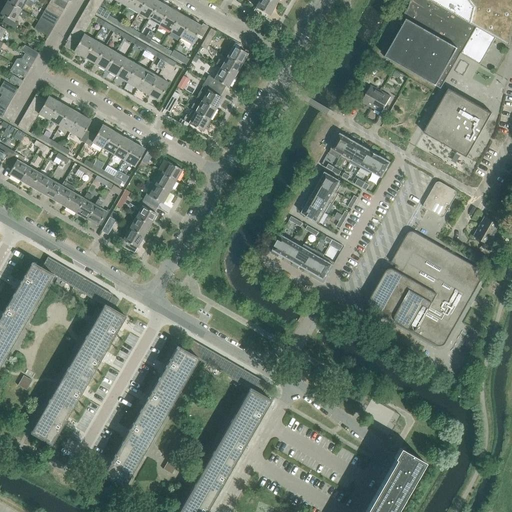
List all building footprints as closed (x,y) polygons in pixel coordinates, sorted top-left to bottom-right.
[(7,0),(6,2),(21,10),(26,0),(7,0)] [(55,0),(53,3),(64,9),(67,4),(60,0),(55,0)] [(93,0),(89,0),(88,4),(98,9),(101,4),(93,0)] [(145,0),(131,0),(127,7),(138,13),(145,0)] [(149,19),(159,2),(155,0),(145,0),(138,13),(149,19)] [(276,4),(268,0),(259,0),(255,8),(269,16),(276,4)] [(441,89),(461,54),(480,65),(496,38),(509,46),(511,32),(511,0),(410,0),(410,1),(409,6),(387,41),(392,44),(385,57),(401,66),(402,66),(419,75),(419,76),(424,79),(425,79),(426,79),(426,80),(441,89)] [(21,10),(6,2),(0,13),(5,17),(14,22),(14,21),(21,10)] [(169,8),(159,2),(149,19),(159,25),(169,8)] [(48,4),(45,10),(59,18),(62,12),(48,4)] [(88,4),(85,9),(95,15),(98,9),(88,4)] [(180,14),(169,8),(159,25),(170,32),(180,14)] [(85,9),(82,14),(92,20),(95,15),(85,9)] [(42,15),(56,23),(59,18),(45,10),(42,15)] [(99,15),(106,20),(109,16),(101,11),(99,15)] [(82,14),(79,19),(89,25),(92,20),(82,14)] [(170,32),(180,38),(190,20),(180,14),(170,32)] [(106,20),(117,26),(119,22),(109,16),(106,20)] [(14,22),(5,17),(2,22),(15,29),(18,24),(14,21),(14,22)] [(40,18),(37,23),(51,31),(54,26),(40,18)] [(95,22),(102,27),(105,22),(97,18),(95,22)] [(79,19),(75,25),(86,31),(89,25),(79,19)] [(190,20),(180,38),(191,44),(197,34),(201,26),(190,20)] [(102,27),(113,33),(115,29),(105,22),(102,27)] [(117,26),(127,32),(130,28),(119,22),(117,26)] [(34,29),(48,37),(51,31),(37,23),(34,29)] [(197,34),(202,37),(208,27),(203,24),(201,26),(197,34)] [(75,25),(72,30),(82,36),(83,34),(86,31),(75,25)] [(127,32),(138,38),(140,34),(130,28),(127,32)] [(203,42),(208,45),(216,31),(211,28),(203,42)] [(113,33),(124,39),(126,35),(115,29),(113,33)] [(72,30),(69,35),(79,41),(82,36),(72,30)] [(73,52),(84,58),(94,40),(83,34),(82,36),(79,41),(77,46),(73,52)] [(138,38),(149,44),(151,40),(140,34),(138,38)] [(69,35),(67,40),(77,46),(79,41),(69,35)] [(124,39),(134,45),(137,41),(126,35),(124,39)] [(84,58),(95,64),(105,47),(94,40),(84,58)] [(149,44),(159,50),(162,46),(151,40),(149,44)] [(134,45),(145,51),(147,47),(137,41),(134,45)] [(25,45),(21,51),(25,53),(35,59),(38,53),(25,45)] [(159,50),(170,56),(172,52),(162,46),(159,50)] [(233,46),(227,57),(241,65),(247,54),(233,46)] [(95,64),(105,70),(116,53),(105,47),(95,64)] [(145,51),(155,57),(158,53),(147,47),(145,51)] [(170,56),(178,61),(181,57),(172,52),(170,56)] [(35,59),(25,53),(22,59),(32,64),(35,59)] [(105,70),(116,76),(126,59),(116,53),(105,70)] [(155,57),(166,63),(168,59),(158,53),(155,57)] [(241,65),(227,57),(220,68),(234,76),(241,65)] [(17,59),(14,64),(27,72),(30,67),(17,59)] [(137,65),(126,59),(116,76),(127,82),(137,65)] [(166,63),(174,68),(177,64),(168,59),(166,63)] [(10,70),(24,78),(27,72),(14,64),(10,70)] [(127,82),(137,88),(147,71),(137,65),(127,82)] [(205,81),(208,83),(222,91),(225,86),(228,88),(234,76),(220,68),(214,79),(208,76),(205,81)] [(137,88),(148,95),(158,77),(147,71),(137,88)] [(9,80),(19,86),(22,81),(12,75),(9,80)] [(158,77),(148,95),(158,101),(169,83),(158,77)] [(4,81),(1,87),(15,95),(18,89),(4,81)] [(196,98),(201,101),(215,109),(222,98),(219,96),(222,91),(208,83),(205,81),(202,86),(203,87),(196,98)] [(361,102),(371,108),(381,91),(371,85),(361,102)] [(0,87),(0,93),(11,100),(15,95),(1,87),(0,87)] [(472,144),(475,139),(483,128),(492,113),(449,88),(424,132),(467,157),(474,145),(472,144)] [(381,91),(371,108),(381,113),(391,96),(381,91)] [(46,101),(36,95),(33,100),(43,106),(46,101)] [(48,96),(46,101),(43,106),(40,111),(38,114),(49,120),(59,102),(48,96)] [(172,96),(164,109),(169,112),(177,99),(172,96)] [(0,104),(7,108),(10,103),(0,97),(0,104)] [(33,100),(30,105),(40,111),(43,106),(33,100)] [(215,109),(201,101),(195,112),(209,120),(215,109)] [(49,120),(60,126),(70,109),(59,102),(49,120)] [(30,105),(27,111),(37,117),(38,114),(40,111),(30,105)] [(70,109),(60,126),(70,132),(80,115),(70,109)] [(37,117),(27,111),(24,116),(34,122),(37,117)] [(209,120),(195,112),(188,124),(202,132),(209,120)] [(91,121),(80,115),(70,132),(81,138),(86,130),(91,121)] [(24,116),(21,121),(31,127),(34,122),(24,116)] [(21,121),(18,127),(28,132),(31,127),(21,121)] [(92,142),(103,149),(113,131),(102,125),(96,136),(92,142)] [(31,134),(49,144),(52,140),(34,130),(31,134)] [(80,140),(85,143),(91,133),(86,130),(81,138),(80,140)] [(103,149),(113,155),(123,137),(113,131),(103,149)] [(91,133),(85,143),(90,146),(92,142),(96,136),(91,133)] [(351,139),(340,133),(331,149),(341,154),(342,155),(351,139)] [(134,143),(123,137),(113,155),(124,161),(134,143)] [(360,145),(351,139),(342,155),(341,154),(340,156),(351,163),(352,160),(360,145)] [(49,144),(60,150),(62,146),(52,140),(49,144)] [(124,161),(135,167),(145,149),(134,143),(124,161)] [(0,165),(2,162),(8,152),(9,150),(0,144),(0,165)] [(352,160),(361,166),(370,150),(360,145),(352,160)] [(60,150),(68,155),(70,151),(62,146),(60,150)] [(147,165),(154,154),(148,150),(141,162),(147,165)] [(380,156),(370,150),(361,166),(371,172),(380,156)] [(2,162),(7,165),(13,155),(8,152),(2,162)] [(20,155),(14,152),(13,155),(18,158),(17,160),(12,168),(8,174),(20,181),(28,167),(22,163),(25,158),(20,155)] [(7,165),(12,168),(17,160),(18,158),(13,155),(7,165)] [(380,156),(371,172),(382,178),(391,162),(380,156)] [(84,164),(91,169),(94,164),(86,160),(84,164)] [(161,173),(175,181),(182,170),(168,162),(161,173)] [(91,169),(102,175),(104,171),(94,164),(91,169)] [(20,181),(31,187),(39,173),(28,167),(20,181)] [(102,175),(112,181),(115,177),(104,171),(102,175)] [(335,177),(325,172),(319,183),(337,193),(337,192),(343,182),(335,177)] [(31,187),(42,194),(50,179),(39,173),(31,187)] [(175,181),(161,173),(155,184),(169,192),(175,181)] [(112,181),(123,187),(126,183),(115,177),(112,181)] [(42,194),(53,200),(61,186),(50,179),(42,194)] [(362,188),(365,183),(358,179),(355,184),(362,188)] [(75,188),(64,182),(61,186),(53,200),(64,206),(72,192),(75,188)] [(445,216),(457,195),(457,194),(457,193),(456,191),(455,190),(441,182),(439,182),(438,182),(436,183),(424,204),(424,205),(424,206),(424,207),(424,208),(425,209),(440,217),(441,218),(443,217),(444,217),(445,216)] [(331,203),(333,204),(339,194),(337,192),(337,193),(319,183),(314,192),(313,193),(331,203)] [(155,184),(148,195),(148,196),(160,202),(162,204),(169,192),(155,184)] [(325,212),(331,203),(313,193),(314,192),(312,191),(308,198),(310,199),(308,202),(325,212)] [(64,206),(75,213),(84,199),(72,192),(64,206)] [(95,205),(94,205),(88,201),(92,195),(86,193),(83,198),(84,199),(75,213),(86,219),(95,205)] [(143,199),(157,207),(160,202),(148,196),(148,195),(146,194),(143,199)] [(142,206),(154,212),(157,207),(143,199),(140,205),(142,206)] [(107,215),(110,211),(107,209),(106,212),(99,208),(101,205),(100,201),(97,200),(94,205),(95,205),(86,219),(98,226),(99,225),(101,226),(107,215)] [(319,223),(325,212),(308,202),(302,213),(319,223)] [(142,206),(136,217),(150,225),(156,214),(154,212),(142,206)] [(484,216),(479,226),(495,236),(501,226),(484,216)] [(103,229),(109,232),(115,220),(113,219),(109,217),(103,229)] [(150,225),(136,217),(130,228),(143,236),(150,225)] [(495,236),(479,226),(473,236),(490,246),(495,236)] [(131,245),(132,245),(137,248),(143,236),(129,228),(126,227),(122,234),(122,236),(122,237),(123,238),(123,240),(122,241),(123,243),(124,244),(130,247),(131,245)] [(445,345),(445,343),(484,276),(484,275),(484,273),(483,272),(483,271),(482,270),(481,269),(415,232),(413,231),(412,231),(411,231),(409,232),(408,233),(407,234),(391,262),(397,265),(394,269),(392,269),(391,268),(390,268),(388,269),(387,270),(386,271),(369,300),(369,302),(369,304),(369,305),(370,306),(371,307),(372,308),(438,345),(439,346),(440,346),(442,346),(444,345),(445,345)] [(273,250),(284,256),(292,241),(282,235),(273,250)] [(284,256),(294,262),(303,247),(297,244),(292,241),(284,256)] [(294,262),(304,268),(313,253),(303,247),(294,262)] [(304,268),(313,273),(322,258),(313,253),(304,268)] [(313,273),(324,280),(334,262),(323,256),(322,258),(313,273)] [(48,257),(41,268),(52,275),(52,276),(57,278),(64,266),(48,257)] [(32,263),(12,296),(34,308),(52,276),(52,275),(41,268),(32,263)] [(64,266),(57,278),(73,288),(80,276),(64,266)] [(80,276),(73,288),(89,297),(96,285),(80,276)] [(96,285),(89,297),(104,306),(104,305),(106,306),(112,296),(112,294),(96,285)] [(0,331),(15,340),(34,308),(12,296),(0,317),(0,331)] [(112,296),(106,306),(113,310),(118,300),(112,296)] [(105,350),(106,350),(117,330),(125,317),(113,310),(106,306),(104,305),(104,306),(84,339),(105,350)] [(0,365),(15,340),(0,331),(0,365)] [(87,382),(105,350),(84,339),(66,370),(87,382)] [(193,341),(186,352),(198,359),(197,359),(205,364),(212,352),(193,341)] [(179,391),(197,359),(198,359),(198,358),(177,347),(158,378),(179,391)] [(212,352),(205,364),(223,374),(230,362),(212,352)] [(230,362),(223,374),(242,385),(249,373),(230,362)] [(70,413),(87,383),(66,371),(49,401),(70,413)] [(249,373),(242,385),(249,389),(249,388),(261,395),(267,384),(249,373)] [(20,382),(18,385),(26,390),(28,387),(32,380),(23,375),(20,382)] [(161,422),(179,391),(158,378),(140,411),(161,422)] [(230,422),(251,434),(270,400),(261,395),(249,388),(249,389),(230,422)] [(51,445),(70,413),(49,401),(30,433),(51,445)] [(143,453),(161,422),(140,411),(122,442),(143,453)] [(233,466),(251,434),(230,422),(212,453),(233,466)] [(124,487),(143,454),(122,442),(103,475),(124,487)] [(398,460),(367,511),(395,511),(424,462),(399,448),(394,458),(398,460)] [(214,498),(233,466),(212,453),(194,485),(214,498)] [(168,460),(163,469),(172,474),(177,464),(169,459),(168,460)] [(206,511),(214,499),(194,486),(178,511),(206,511)]
